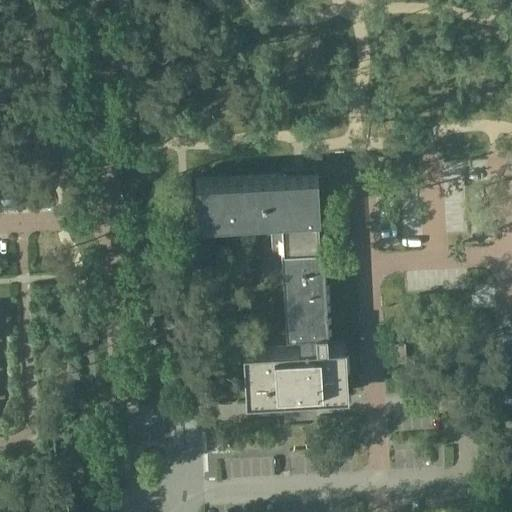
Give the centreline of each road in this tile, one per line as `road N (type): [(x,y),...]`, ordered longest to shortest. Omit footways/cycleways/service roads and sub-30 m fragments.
road 1 (unclassified): [(380,484),(458,480),(468,463),(463,412),(449,401),(388,403)]
road 2 (unclassified): [(109,218),(100,0)]
road 3 (residential): [(369,268),(380,484)]
road 4 (unclassified): [(120,420),(109,218)]
road 5 (unclassified): [(182,495),(380,484)]
road 6 (residential): [(511,306),(502,260),(369,268)]
